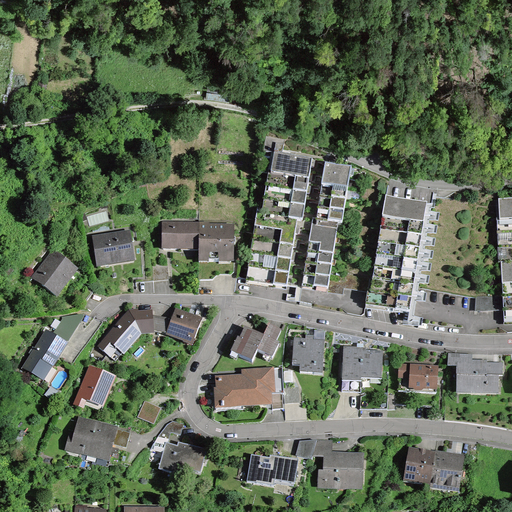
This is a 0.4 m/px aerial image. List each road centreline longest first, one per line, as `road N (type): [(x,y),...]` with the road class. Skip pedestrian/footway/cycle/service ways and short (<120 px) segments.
road 1 (residential): [(511,438),(446,426),(216,431),(197,409),(195,373),(240,300)]
road 2 (track): [(290,134),(234,108),(177,102),(0,124)]
road 3 (residential): [(511,340),(443,338),(240,300)]
road 4 (residential): [(511,179),(448,183),(290,134)]
road 5 (residential): [(240,300),(128,299),(99,317)]
